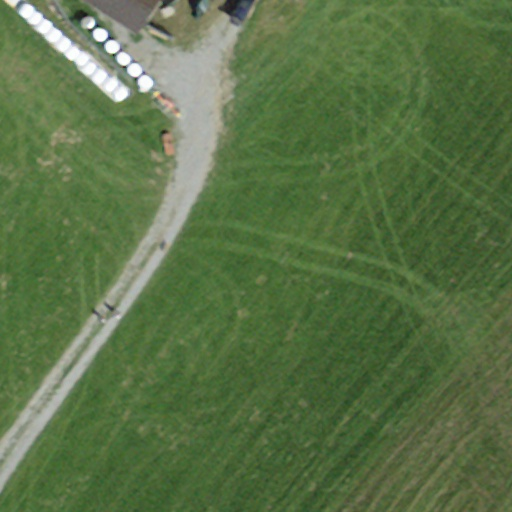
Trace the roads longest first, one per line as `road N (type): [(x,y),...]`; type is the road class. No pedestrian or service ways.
road 1 (track): [(197,121),(189,179),(164,233),(0,466)]
road 2 (track): [(242,0),(201,67),(197,121)]
